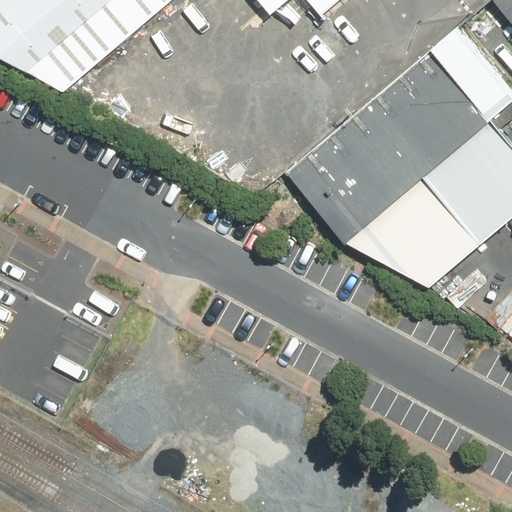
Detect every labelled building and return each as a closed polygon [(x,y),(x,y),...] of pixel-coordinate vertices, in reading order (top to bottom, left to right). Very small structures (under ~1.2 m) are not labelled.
[(0,0),(0,46),(33,66),(107,0),(0,0)] [(168,0),(107,0),(33,66),(68,86),(168,0)] [(339,0),(270,0),(275,6),(282,0),(316,0),(326,11),(339,0)] [(416,0),(396,0),(409,16),(421,6),(416,0)] [(511,0),(508,0),(501,7),(511,19),(511,0)] [(440,283),(511,224),(511,141),(442,57),(302,171),(362,244),(440,283)] [(308,161),(295,146),(266,171),(279,187),(308,161)]
